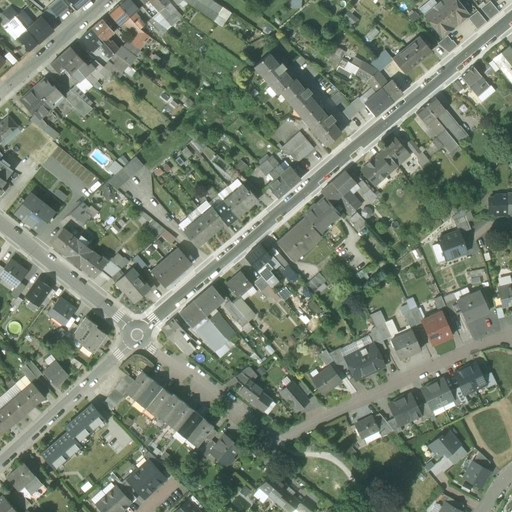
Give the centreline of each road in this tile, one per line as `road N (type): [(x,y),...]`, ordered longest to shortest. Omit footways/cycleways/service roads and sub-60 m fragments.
road 1 (tertiary): [(146,329),(511,20)]
road 2 (unclassified): [(511,335),(272,438)]
road 3 (residential): [(133,343),(0,460)]
road 4 (tertiary): [(0,221),(133,326)]
road 5 (residential): [(144,342),(272,438)]
road 6 (residential): [(108,0),(0,94)]
